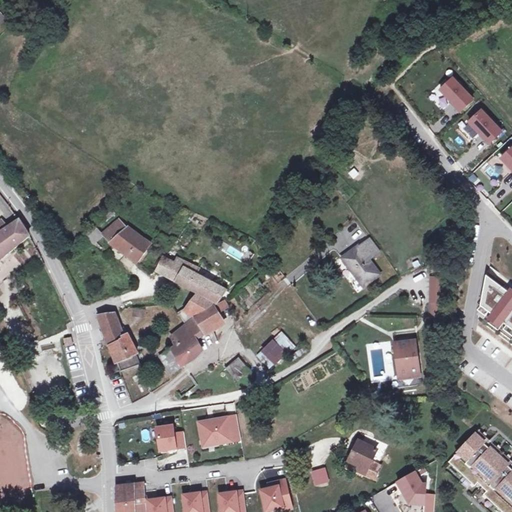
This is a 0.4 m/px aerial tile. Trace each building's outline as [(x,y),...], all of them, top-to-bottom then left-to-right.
[(7,30),(12,25),(7,19),(2,24),(7,30)] [(460,113),(473,101),(453,79),(440,92),(460,113)] [(501,133),(481,112),(469,123),(489,145),(501,133)] [(511,149),(501,159),(511,171),(511,149)] [(352,179),(359,175),(355,168),(348,172),(352,179)] [(100,227),(114,214),(111,209),(96,223),(100,227)] [(0,260),(22,242),(30,236),(20,220),(7,228),(5,225),(1,224),(0,225),(0,260)] [(151,245),(127,228),(126,229),(118,221),(103,234),(103,235),(110,242),(128,257),(139,263),(151,245)] [(103,235),(103,234),(100,232),(93,225),(84,233),(94,243),(103,235)] [(168,251),(173,243),(170,240),(164,248),(168,251)] [(380,275),(369,260),(380,252),(370,240),(359,248),(359,247),(343,259),(364,287),(380,275)] [(28,249),(18,256),(23,265),(34,258),(28,249)] [(168,278),(176,263),(164,257),(157,272),(168,278)] [(225,292),(195,275),(185,270),(188,264),(178,259),(176,263),(168,278),(199,295),(213,302),(216,296),(221,299),(225,292)] [(90,275),(98,273),(95,264),(87,266),(90,275)] [(195,275),(198,268),(188,264),(185,270),(195,275)] [(487,276),(478,320),(511,345),(511,288),(509,292),(500,303),(496,299),(504,289),(487,276)] [(432,278),(431,304),(444,305),(444,279),(432,278)] [(509,292),(504,289),(496,299),(500,303),(509,292)] [(214,306),(213,302),(199,295),(186,311),(194,318),(195,318),(214,306)] [(183,367),(184,367),(195,359),(202,352),(194,338),(205,331),(206,332),(224,321),(218,313),(227,307),(223,301),(215,307),(214,306),(195,318),(194,318),(186,325),(172,337),(176,347),(171,349),(183,367)] [(431,304),(431,317),(443,317),(444,305),(431,304)] [(124,311),(124,309),(122,305),(116,307),(118,313),(124,311)] [(186,311),(185,310),(179,314),(186,325),(194,318),(186,311)] [(137,353),(130,332),(125,334),(123,328),(117,311),(100,317),(117,363),(119,362),(122,371),(139,365),(135,354),(137,353)] [(275,364),(295,348),(281,334),(263,352),(258,356),(269,368),(275,364)] [(420,373),(416,341),(398,344),(400,359),(397,360),(399,376),(420,373)] [(293,361),(307,352),(304,348),(290,357),(293,361)] [(183,367),(171,349),(159,357),(171,375),(183,367)] [(335,354),(301,373),(323,411),(357,392),(335,354)] [(238,382),(250,371),(240,359),(227,369),(238,382)] [(116,391),(118,407),(131,405),(128,389),(116,391)] [(198,423),(202,442),(221,439),(222,444),(242,440),(238,417),(214,421),(215,423),(212,423),(208,422),(198,423)] [(175,427),(158,430),(162,453),(187,449),(185,434),(176,435),(175,427)] [(484,495),(503,511),(511,511),(511,461),(479,430),(459,451),(449,462),(475,486),(478,483),(487,491),(484,495)] [(221,439),(202,442),(203,448),(222,444),(221,439)] [(382,466),(372,461),(377,451),(359,442),(349,461),(361,467),(367,470),(365,474),(375,479),(382,466)] [(410,474),(397,482),(410,504),(425,505),(426,488),(417,487),(410,474)] [(263,491),(267,511),(284,508),(284,511),(292,509),(293,509),(286,480),(279,482),(280,487),(272,489),(263,491)] [(144,505),(143,484),(117,487),(117,508),(143,505),(144,505)] [(210,511),(208,493),(183,497),(185,511),(210,511)] [(247,511),(245,493),(237,494),(237,493),(220,495),(221,511),(247,511)] [(174,511),(173,498),(148,501),(149,511),(174,511)]
